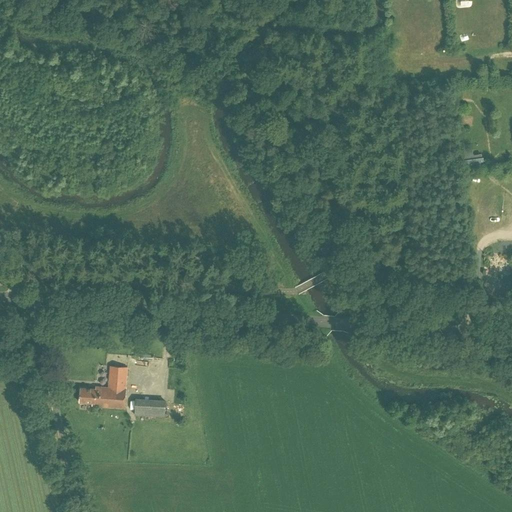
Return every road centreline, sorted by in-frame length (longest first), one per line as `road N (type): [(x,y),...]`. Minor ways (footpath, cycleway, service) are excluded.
road 1 (secondary): [(352,324),(22,299)]
road 2 (unclassified): [(69,511),(22,299)]
road 3 (secondary): [(352,324),(511,336)]
road 4 (track): [(511,236),(480,236),(480,278),(464,332)]
